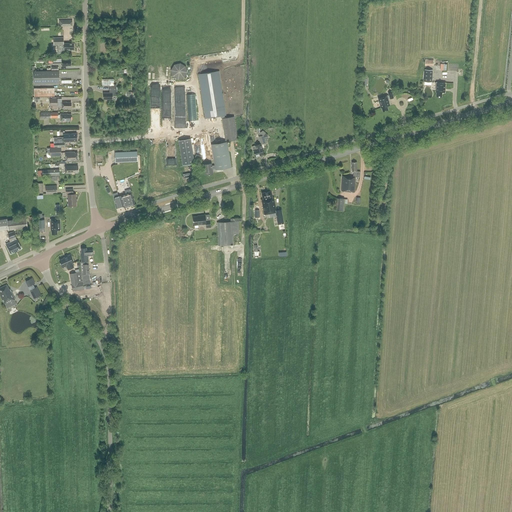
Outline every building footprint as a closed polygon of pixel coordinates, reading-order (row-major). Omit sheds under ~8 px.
[(59,45),(59,54),(71,50),(74,50),(74,43),(64,43),(64,37),(54,37),(54,45),(59,45)] [(190,75),(185,61),(171,66),(176,80),(190,75)] [(425,70),(424,82),(432,82),(433,70),(425,70)] [(34,71),(34,84),(60,84),(59,71),(34,71)] [(221,119),(222,119),(226,142),(238,140),(234,117),(225,118),(225,116),(226,115),(219,71),(198,74),(205,119),(221,116),(221,119)] [(114,85),(114,79),(102,79),(102,86),(109,86),(109,93),(104,93),(104,100),(112,100),(112,96),(117,96),(116,85),(114,85)] [(445,93),(446,83),(436,82),(436,93),(436,97),(442,97),(442,93),(445,93)] [(34,96),(55,96),(54,88),(34,88),(34,96)] [(394,98),(392,92),(388,93),(389,96),(388,96),(387,95),(378,98),(381,108),(382,112),(388,110),(387,106),(390,105),(389,99),(390,99),(394,98)] [(196,94),(188,94),(190,120),(197,120),(196,94)] [(50,99),(50,106),(57,106),(57,107),(62,107),(62,109),(66,109),(66,108),(71,108),(71,103),(67,103),(67,102),(62,102),(62,99),(56,99),(52,99),(50,99)] [(58,113),(40,113),(40,118),(50,118),(60,118),(60,121),(68,121),(71,121),(71,115),(68,115),(68,114),(60,114),(60,115),(58,115),(58,113)] [(64,139),(54,139),(55,147),(65,146),(65,142),(77,141),(77,138),(78,137),(78,135),(77,134),(64,134),(64,139)] [(183,165),(195,163),(190,139),(179,141),(183,165)] [(213,174),(212,169),(215,169),(216,170),(231,167),(227,142),(211,144),(215,166),(212,166),(211,163),(204,165),(205,175),(213,174)] [(264,155),(261,144),(252,146),(253,150),(255,157),(264,155)] [(61,148),(50,148),(50,155),(50,156),(61,156),(61,148)] [(115,152),(115,163),(138,162),(137,151),(115,152)] [(75,153),(75,152),(66,153),(66,162),(72,162),(72,161),(78,161),(77,153),(75,153)] [(360,177),(360,172),(357,172),(357,162),(352,163),(352,172),(353,172),(353,177),(343,176),(342,191),(355,192),(356,177),(360,177)] [(73,194),(72,193),(73,193),(73,189),(66,189),(66,193),(68,193),(68,195),(68,207),(76,206),(76,194),(73,194)] [(135,205),(131,193),(130,189),(125,191),(126,194),(119,197),(117,193),(113,194),(116,208),(124,206),(124,208),(135,205)] [(273,198),(271,191),(262,193),(263,199),(262,200),(264,215),(276,213),(278,224),(284,223),(282,212),(276,213),(274,197),(273,198)] [(206,221),(205,216),(205,215),(200,216),(193,217),(194,225),(206,224),(207,228),(211,228),(210,220),(206,221)] [(28,228),(27,219),(7,221),(7,219),(0,219),(0,230),(8,230),(28,228)] [(51,231),(52,231),(52,234),(57,234),(57,231),(60,230),(60,219),(51,220),(51,231)] [(232,222),(235,222),(235,219),(231,219),(231,222),(217,223),(219,245),(234,245),(232,222)] [(16,237),(15,232),(8,234),(10,239),(10,240),(10,242),(6,244),(11,254),(21,249),(16,237)] [(81,262),(82,274),(90,273),(88,256),(93,255),(93,250),(87,250),(87,248),(81,248),(82,254),(81,254),(82,262),(81,262)] [(74,267),(72,263),(73,263),(70,255),(66,257),(66,258),(59,260),(63,268),(66,266),(68,270),(74,267)] [(81,274),(81,272),(80,272),(76,273),(70,274),(73,291),(84,289),(81,274)] [(83,284),(90,283),(89,274),(82,275),(83,284)] [(35,288),(33,285),(35,284),(32,278),(25,282),(34,299),(41,296),(37,287),(35,288)] [(9,290),(7,285),(0,288),(0,292),(1,295),(0,295),(5,305),(15,300),(10,289),(9,290)]
